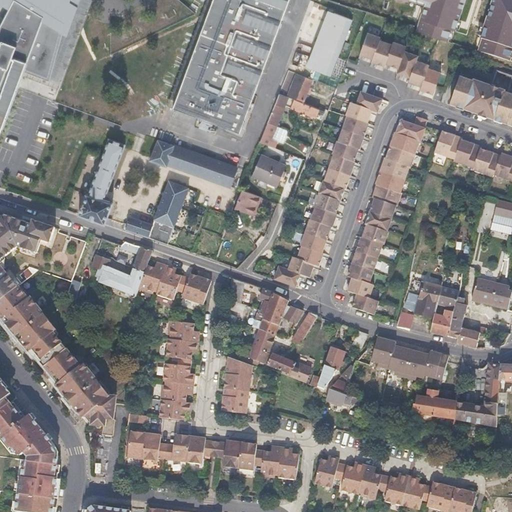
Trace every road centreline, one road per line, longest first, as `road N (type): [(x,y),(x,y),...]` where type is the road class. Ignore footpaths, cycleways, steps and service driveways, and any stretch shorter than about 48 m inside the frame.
road 1 (residential): [(511,136),(429,106),(392,111),(320,308)]
road 2 (residential): [(223,269),(203,418),(307,445)]
road 3 (residential): [(0,195),(223,269)]
road 4 (residential): [(73,487),(277,511)]
road 5 (residential): [(320,308),(481,356),(511,348)]
road 6 (residential): [(307,445),(481,487)]
road 7 (residential): [(0,350),(69,438),(73,487)]
